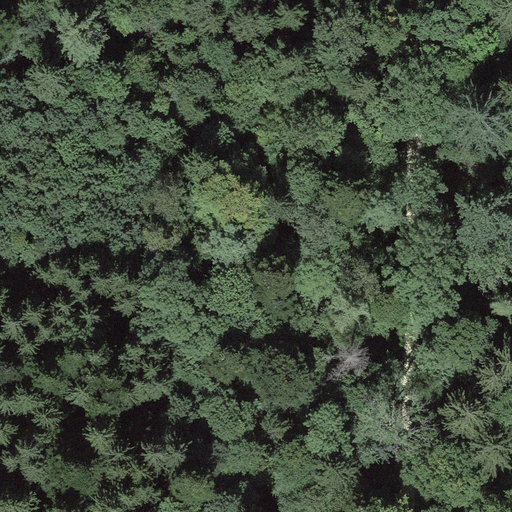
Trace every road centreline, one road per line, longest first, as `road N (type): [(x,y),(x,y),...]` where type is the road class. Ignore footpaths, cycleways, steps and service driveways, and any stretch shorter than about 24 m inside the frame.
road 1 (track): [(412,452),(421,0)]
road 2 (track): [(511,327),(412,452)]
